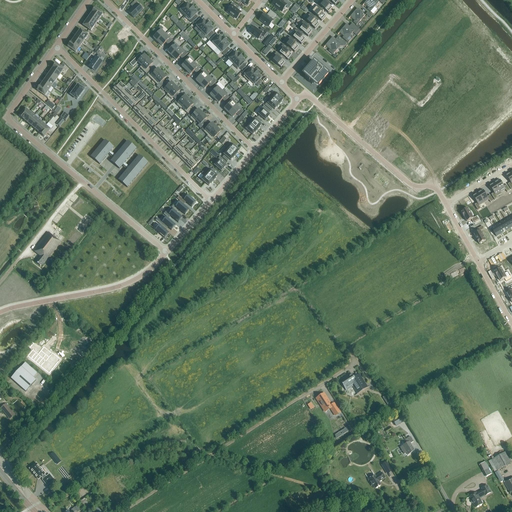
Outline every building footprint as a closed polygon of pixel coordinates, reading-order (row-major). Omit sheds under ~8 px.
[(279,0),(274,0),(272,4),(282,12),(286,7),(288,8),(291,4),(286,0),(283,3),(279,0)] [(321,0),(318,4),(328,13),(330,11),(332,9),(326,4),(328,1),(326,0),(321,0)] [(376,0),(367,0),(364,4),(368,8),(367,9),(370,12),(379,2),(376,0)] [(133,8),(128,12),(134,18),(142,10),(137,4),(138,3),(135,1),(130,5),(133,8)] [(183,3),(179,7),(181,10),(180,11),(185,16),(192,8),(190,6),(190,7),(187,4),(186,6),(183,3)] [(232,6),(227,12),(227,13),(230,15),(236,19),(241,13),(237,10),(239,7),(237,6),(232,3),(230,5),(232,6)] [(315,8),(311,12),(321,21),(324,19),(325,17),(320,12),(322,9),(317,5),(315,8)] [(95,8),(92,13),(100,19),(103,14),(95,8)] [(192,8),(185,16),(189,21),(192,23),(198,18),(195,15),(197,13),(194,11),(195,11),(192,8)] [(357,8),(350,17),(354,21),(353,22),(356,25),(365,15),(357,8)] [(264,14),(259,20),(268,27),(273,20),(272,19),(275,15),(270,11),(268,14),(268,15),(267,16),(264,14)] [(92,13),(89,17),(97,23),(100,19),(92,13)] [(308,15),(304,20),(315,29),(317,26),(319,24),(313,19),(315,17),(310,13),(308,15)] [(89,17),(86,21),(94,26),(97,23),(89,17)] [(199,19),(195,23),(197,26),(197,27),(201,31),(209,24),(206,22),(206,23),(203,20),(202,22),(199,19)] [(86,21),(83,26),(91,31),(94,26),(86,21)] [(302,24),(298,29),(308,37),(310,34),(312,32),(306,27),(308,25),(303,21),(301,23),(302,24)] [(201,31),(200,32),(205,37),(207,35),(209,38),(214,34),(211,31),(213,30),(210,27),(211,27),(209,24),(201,31)] [(346,24),(339,33),(343,37),(342,38),(345,41),(350,35),(353,33),(354,31),(352,29),(351,28),(349,27),(346,24)] [(157,34),(153,38),(158,42),(166,34),(162,30),(163,28),(161,26),(155,32),(157,34)] [(254,27),(250,33),(258,39),(261,35),(264,37),(267,33),(261,28),(259,31),(254,27)] [(80,29),(77,34),(85,40),(88,35),(80,29)] [(297,29),(291,36),(301,45),(303,42),(305,40),(299,35),(301,33),(297,29)] [(77,34),(74,38),(82,44),(85,40),(77,34)] [(166,34),(158,42),(162,46),(165,43),(168,45),(172,40),(170,38),(166,34)] [(215,35),(210,41),(212,44),(217,48),(225,41),(222,38),(222,39),(219,36),(218,38),(215,35)] [(289,40),(285,44),(294,53),(297,50),(298,48),(293,43),(295,41),(291,37),(289,40)] [(332,37),(325,46),(330,50),(328,51),(332,54),(339,46),(340,44),(335,40),(332,37)] [(74,38),(71,42),(79,48),(82,44),(74,38)] [(189,39),(187,42),(193,48),(196,46),(189,39)] [(225,41),(217,48),(221,53),(223,52),(225,54),(230,50),(227,47),(229,46),(226,43),(227,43),(225,41)] [(71,42),(68,47),(76,53),(79,48),(71,42)] [(171,48),(168,52),(172,56),(180,48),(173,42),(169,46),(171,48)] [(282,48),(278,52),(288,60),(290,58),(291,56),(286,51),(288,48),(283,44),(281,47),(282,48)] [(180,48),(172,56),(176,60),(180,57),(182,59),(188,53),(185,51),(181,47),(180,48)] [(231,52),(227,56),(230,58),(228,60),(233,65),(241,57),(238,54),(238,55),(235,53),(234,54),(231,52)] [(275,56),(271,60),(281,68),(283,66),(285,64),(279,59),(281,56),(276,52),(274,55),(275,56)] [(139,54),(134,60),(136,63),(137,62),(141,66),(142,66),(148,59),(144,55),(142,57),(139,54)] [(98,55),(89,67),(93,70),(95,71),(96,70),(101,62),(99,61),(102,57),(98,55)] [(185,63),(182,66),(186,70),(193,63),(189,59),(190,58),(188,56),(183,60),(185,63)] [(241,57),(233,65),(237,69),(239,68),(242,70),(246,66),(243,64),(245,62),(242,60),(243,59),(241,57)] [(141,66),(140,68),(146,74),(151,70),(148,68),(153,64),(148,59),(142,66),(141,66)] [(313,61),(304,72),(311,78),(310,78),(312,80),(313,79),(319,85),(329,74),(322,69),(323,68),(320,66),(320,67),(313,61)] [(193,63),(186,70),(190,75),(194,71),(198,67),(193,63)] [(56,64),(52,69),(60,74),(64,69),(56,64)] [(247,68),(242,73),(244,76),(243,77),(248,82),(249,81),(257,73),(254,71),(252,69),(250,70),(247,68)] [(52,69),(49,73),(57,79),(60,74),(52,69)] [(151,71),(147,75),(153,81),(162,73),(158,69),(153,73),(151,71)] [(200,77),(196,80),(200,85),(209,76),(205,72),(204,72),(202,70),(197,75),(200,77)] [(49,73),(46,77),(54,83),(57,79),(49,73)] [(162,73),(153,81),(157,85),(156,86),(159,89),(165,83),(163,81),(166,77),(162,73)] [(257,73),(249,81),(254,85),(255,84),(258,87),(262,82),(259,80),(261,78),(258,76),(259,75),(257,73)] [(209,76),(200,85),(204,89),(208,85),(210,88),(216,82),(214,79),(213,80),(209,76)] [(46,77),(44,81),(51,87),(54,83),(46,77)] [(132,80),(129,83),(134,87),(136,85),(138,83),(135,81),(133,79),(132,80)] [(44,81),(40,86),(48,91),(51,87),(44,81)] [(121,81),(112,90),(117,95),(124,88),(122,86),(123,84),(121,81)] [(165,84),(161,89),(163,91),(164,90),(168,94),(175,87),(171,82),(167,86),(165,84)] [(232,82),(229,85),(235,91),(238,88),(232,82)] [(214,91),(210,95),(214,99),(222,91),(218,87),(216,84),(211,89),(214,91)] [(78,85),(70,95),(77,100),(84,90),(78,85)] [(40,86),(37,91),(45,96),(44,97),(47,98),(50,93),(48,92),(48,91),(40,86)] [(124,88),(117,95),(121,100),(130,91),(125,86),(124,88)] [(168,94),(167,95),(171,99),(173,98),(175,100),(179,95),(177,93),(180,91),(175,87),(168,94)] [(239,89),(236,92),(243,99),(246,96),(239,89)] [(222,91),(214,99),(219,103),(222,100),(224,102),(229,97),(227,95),(227,94),(223,90),(222,91)] [(130,91),(121,100),(126,104),(133,97),(131,95),(133,93),(130,91)] [(269,93),(268,95),(270,97),(280,105),(282,103),(281,102),(283,100),(274,92),(272,95),(269,93)] [(178,98),(174,102),(176,104),(181,109),(182,108),(181,108),(189,100),(185,96),(181,100),(178,98)] [(243,99),(248,104),(251,101),(246,96),(243,99)] [(133,97),(126,104),(131,109),(140,101),(137,98),(135,99),(133,97)] [(228,105),(224,109),(228,113),(236,106),(238,105),(233,100),(234,100),(231,97),(226,103),(228,105)] [(267,103),(265,105),(271,111),(273,108),(275,110),(277,107),(277,108),(280,105),(270,97),(266,102),(267,103)] [(189,100),(181,108),(182,108),(188,114),(192,110),(190,107),(193,104),(189,100)] [(48,101),(46,104),(52,109),(55,106),(48,101)] [(141,102),(132,110),(137,115),(144,108),(142,106),(143,104),(141,102)] [(236,106),(228,113),(233,117),(236,114),(239,116),(243,112),(241,109),(240,110),(236,106)] [(262,108),(257,114),(266,121),(268,118),(270,115),(268,114),(270,112),(264,106),(262,109),(262,108)] [(144,108),(137,115),(141,120),(150,111),(148,109),(146,110),(144,108)] [(25,109),(19,116),(23,120),(30,112),(25,109)] [(192,112),(188,116),(190,118),(194,122),(195,122),(196,120),(203,114),(198,109),(194,114),(192,112)] [(150,111),(141,120),(146,124),(153,117),(151,115),(153,114),(150,111)] [(30,112),(23,120),(28,124),(34,116),(30,112)] [(203,114),(196,120),(199,124),(197,126),(200,129),(207,122),(205,120),(207,118),(203,114)] [(34,116),(28,124),(31,127),(38,119),(34,116)] [(94,120),(101,126),(103,124),(105,125),(107,123),(98,116),(94,120)] [(153,117),(146,124),(151,129),(160,121),(157,118),(155,120),(153,117)] [(249,122),(248,123),(258,131),(260,128),(259,128),(261,125),(260,124),(262,121),(257,117),(255,120),(253,117),(249,122)] [(38,119),(31,127),(35,130),(41,122),(38,119)] [(41,122),(35,130),(40,133),(46,126),(41,122)] [(161,122),(152,130),(157,135),(164,128),(162,126),(163,124),(161,122)] [(248,122),(243,127),(253,135),(255,133),(258,131),(248,123),(249,122),(248,122)] [(206,125),(201,129),(207,136),(208,136),(216,127),(212,123),(208,127),(206,125)] [(46,126),(40,133),(44,137),(50,130),(46,126)] [(207,136),(211,140),(220,132),(216,127),(208,136),(207,136)] [(164,128),(157,135),(162,140),(170,131),(168,129),(166,130),(164,128)] [(170,131),(162,140),(166,145),(173,137),(171,135),(173,134),(170,131)] [(173,137),(166,145),(171,149),(180,141),(177,138),(175,140),(173,137)] [(104,140),(90,157),(100,165),(109,153),(114,157),(110,161),(119,169),(123,164),(128,169),(118,180),(127,188),(148,163),(139,156),(129,167),(125,163),(136,149),(127,141),(115,155),(111,151),(113,148),(104,140)] [(181,142),(172,150),(177,155),(184,148),(182,146),(183,144),(181,142)] [(230,143),(226,148),(236,156),(238,154),(237,153),(239,151),(230,143)] [(184,148),(177,155),(182,160),(190,151),(188,149),(186,150),(184,148)] [(226,148),(222,153),(224,155),(222,158),(227,162),(229,159),(231,161),(233,158),(233,159),(236,156),(226,148)] [(190,151),(182,160),(186,165),(193,158),(191,155),(193,154),(190,151)] [(218,159),(213,165),(222,172),(224,169),(223,169),(226,166),(224,165),(226,162),(220,157),(218,160),(218,159)] [(193,158),(186,165),(191,169),(200,161),(197,158),(195,160),(193,158)] [(204,173),(214,182),(216,179),(215,179),(217,176),(216,175),(218,172),(213,168),(211,171),(209,168),(204,173)] [(203,176),(201,179),(209,186),(211,184),(214,182),(204,173),(203,172),(201,174),(203,176)] [(500,180),(495,183),(501,193),(506,190),(507,192),(510,190),(507,185),(504,187),(500,180)] [(495,183),(490,186),(494,193),(491,195),(495,200),(498,198),(497,197),(502,194),(501,193),(495,183)] [(484,190),(478,194),(484,203),(489,200),(491,202),(494,201),(490,195),(488,197),(484,190)] [(186,194),(182,199),(191,207),(196,202),(186,194)] [(478,194),(473,197),(477,203),(475,205),(478,210),(481,208),(479,206),(484,203),(478,194)] [(180,202),(175,207),(185,215),(189,210),(180,202)] [(468,209),(462,213),(464,217),(467,222),(472,220),(473,223),(479,220),(477,217),(474,218),(472,215),(473,215),(471,212),(470,212),(468,209)] [(165,212),(163,214),(168,218),(170,216),(178,223),(182,218),(173,210),(169,214),(165,212)] [(90,215),(80,227),(85,231),(95,219),(90,215)] [(157,218),(155,221),(161,226),(163,224),(171,230),(176,226),(166,217),(162,222),(157,218)] [(506,220),(501,223),(506,231),(510,229),(506,220)] [(501,223),(496,226),(501,234),(506,231),(501,223)] [(159,225),(155,230),(165,238),(169,233),(159,225)] [(496,226),(492,229),(496,237),(501,234),(496,226)] [(479,232),(474,235),(477,240),(479,245),(486,241),(484,238),(485,237),(483,234),(481,231),(484,230),(482,227),(477,230),(479,232)] [(43,265),(60,242),(48,233),(34,251),(40,256),(36,263),(40,266),(42,264),(43,265)] [(501,268),(495,272),(495,273),(497,276),(500,282),(505,279),(506,282),(511,279),(508,272),(504,274),(501,268)] [(36,380),(21,367),(11,378),(26,392),(36,380)] [(361,381),(362,381),(358,374),(354,378),(351,374),(352,376),(341,383),(340,381),(348,394),(346,390),(353,385),(358,393),(354,396),(370,386),(366,388),(361,381)] [(329,409),(330,409),(335,416),(340,413),(335,405),(332,407),(324,394),(316,398),(324,411),(328,408),(329,409)] [(392,404),(386,395),(382,398),(388,407),(392,404)] [(6,403),(0,408),(9,420),(15,415),(6,403)] [(402,446),(400,447),(404,454),(406,453),(408,455),(415,451),(410,444),(413,442),(410,437),(405,440),(407,443),(402,446)] [(44,450),(40,454),(50,464),(54,461),(44,450)] [(505,452),(491,460),(497,471),(511,463),(505,452)] [(46,461),(41,465),(46,470),(51,466),(46,461)] [(385,471),(391,468),(387,462),(381,465),(385,471)] [(37,464),(30,470),(39,480),(43,477),(44,479),(45,480),(44,480),(48,486),(55,480),(50,475),(47,477),(45,475),(46,475),(37,464)] [(492,474),(489,469),(483,472),(486,477),(492,474)] [(385,478),(382,473),(375,477),(374,476),(368,479),(373,487),(373,486),(375,489),(380,485),(378,482),(385,478)] [(483,504),(479,498),(485,495),(486,496),(491,493),(487,486),(482,489),(483,490),(477,493),(470,497),(472,500),(471,501),(471,502),(472,503),(472,504),(473,504),(476,508),(483,504)] [(90,506),(84,498),(80,501),(86,509),(90,506)]
